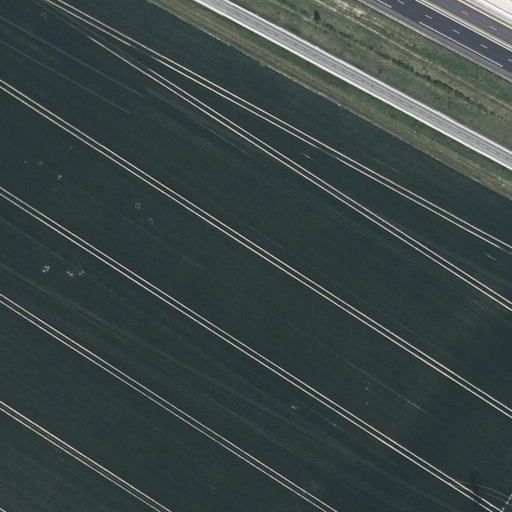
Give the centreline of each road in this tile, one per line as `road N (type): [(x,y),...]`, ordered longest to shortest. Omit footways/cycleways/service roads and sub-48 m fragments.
road 1 (track): [(175,0),(511,182)]
road 2 (tertiary): [(211,0),(511,160)]
road 3 (motorway): [(397,0),(511,61)]
